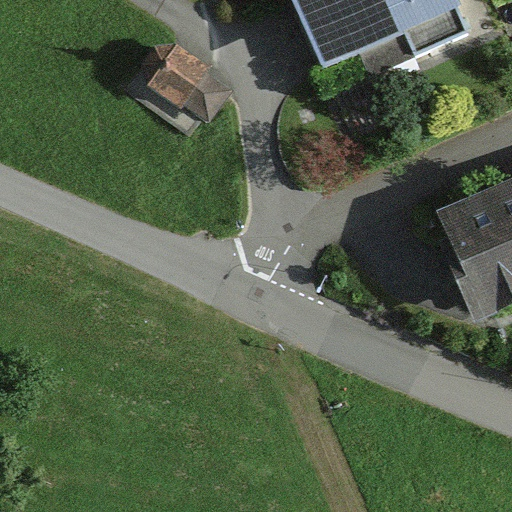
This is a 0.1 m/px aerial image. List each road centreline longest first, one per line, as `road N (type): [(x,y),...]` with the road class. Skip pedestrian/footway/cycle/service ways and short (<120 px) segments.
road 1 (residential): [(253,303),(278,260),(317,223),(511,138)]
road 2 (residential): [(511,412),(253,303)]
road 3 (residential): [(253,303),(0,192)]
